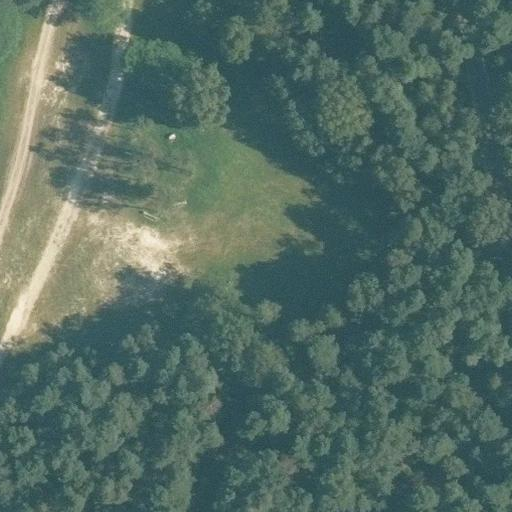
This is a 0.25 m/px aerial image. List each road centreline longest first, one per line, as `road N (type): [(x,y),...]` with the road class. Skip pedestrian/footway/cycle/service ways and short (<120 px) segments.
road 1 (track): [(0,370),(72,228),(110,121),(123,0)]
road 2 (unclassified): [(511,295),(461,0)]
